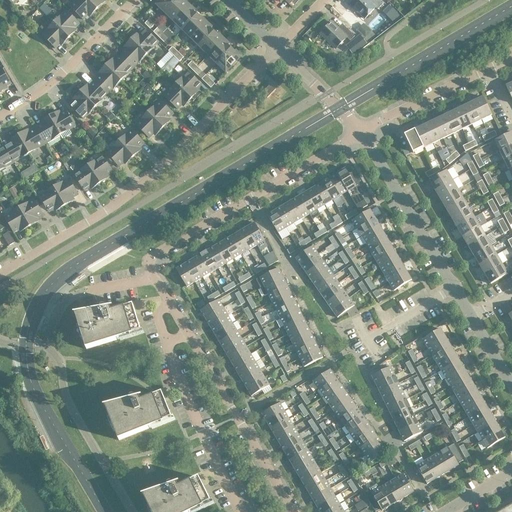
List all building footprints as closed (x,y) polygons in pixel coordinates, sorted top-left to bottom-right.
[(97,10),(87,0),(76,0),(70,7),(83,20),(90,13),(92,15),(97,10)] [(87,0),(97,10),(102,4),(100,3),(102,0),(87,0)] [(161,0),(157,5),(166,14),(178,0),(161,0)] [(183,2),(180,0),(178,0),(166,14),(174,22),(190,6),(184,1),(183,2)] [(353,0),(350,4),(365,19),(376,8),(378,10),(383,4),(378,0),(353,0)] [(45,5),(40,10),(47,16),(52,12),(45,5)] [(195,12),(190,6),(174,22),(183,30),(197,16),(194,13),(195,12)] [(390,6),(383,13),(393,23),(400,16),(390,6)] [(348,8),(341,16),(357,31),(364,23),(348,8)] [(66,11),(54,23),(69,38),(74,33),(72,31),(79,24),(66,11)] [(200,19),(197,16),(183,30),(191,39),(207,23),(201,18),(200,19)] [(154,25),(149,20),(145,24),(150,29),(154,25)] [(69,38),(54,23),(42,35),(55,49),(62,42),(64,43),(69,38)] [(212,28),(207,23),(191,39),(200,47),(214,33),(211,30),(212,28)] [(332,23),(320,34),(336,49),(347,38),(350,41),(355,37),(346,28),(342,32),(332,23)] [(157,28),(153,32),(159,38),(163,34),(157,28)] [(136,35),(131,40),(146,55),(158,43),(145,30),(138,37),(136,35)] [(217,36),(214,33),(200,47),(208,56),(224,40),(218,35),(217,36)] [(168,39),(163,34),(159,38),(164,43),(168,39)] [(359,34),(348,47),(355,54),(367,42),(359,34)] [(146,55),(131,40),(126,46),(128,47),(121,54),(134,67),(146,55)] [(229,45),(224,40),(208,56),(217,64),(231,49),(228,46),(229,45)] [(168,51),(174,57),(178,52),(173,47),(168,51)] [(234,52),(231,49),(217,64),(226,73),(241,57),(236,51),(234,52)] [(184,58),(178,52),(174,57),(179,62),(184,58)] [(111,61),(106,66),(121,81),(133,69),(119,56),(112,63),(111,61)] [(174,57),(163,68),(168,73),(179,62),(174,57)] [(160,58),(155,63),(159,67),(164,62),(160,58)] [(192,62),(188,66),(193,71),(197,67),(192,62)] [(121,81),(106,66),(101,72),(102,73),(95,80),(109,93),(121,81)] [(203,72),(197,67),(193,71),(199,77),(203,72)] [(1,68),(0,68),(0,92),(3,91),(2,89),(11,84),(1,68)] [(146,70),(142,75),(148,81),(153,76),(146,70)] [(188,72),(176,84),(191,99),(192,98),(194,100),(198,96),(196,94),(199,91),(197,90),(201,85),(188,72)] [(206,75),(202,80),(207,85),(211,81),(206,75)] [(85,87),(80,92),(95,107),(107,95),(94,82),(87,89),(85,87)] [(191,99),(176,84),(164,96),(177,110),(184,103),(186,104),(191,99)] [(148,85),(143,90),(147,94),(152,89),(148,85)] [(270,85),(262,94),(267,99),(276,90),(270,85)] [(95,107),(80,92),(75,98),(77,99),(70,106),(83,119),(95,107)] [(483,97),(473,102),(482,120),(492,115),(483,97)] [(160,101),(148,113),(163,128),(168,123),(166,121),(173,114),(160,101)] [(482,120),(473,102),(463,107),(472,125),(482,120)] [(472,125),(463,107),(454,112),(462,130),(472,125)] [(50,117),(60,135),(63,140),(72,134),(69,130),(75,127),(66,110),(57,115),(56,113),(50,117)] [(109,111),(105,116),(110,120),(114,116),(109,111)] [(462,130),(454,112),(444,116),(452,134),(462,130)] [(163,128),(148,113),(136,125),(149,139),(156,132),(158,133),(163,128)] [(452,134),(444,116),(434,121),(443,139),(452,134)] [(60,135),(50,117),(43,121),(45,123),(36,128),(46,144),(60,135)] [(443,139),(434,121),(424,126),(433,144),(443,139)] [(433,144),(424,126),(415,130),(423,148),(433,144)] [(92,127),(88,132),(93,137),(97,132),(92,127)] [(24,132),(18,136),(29,154),(44,145),(34,129),(26,134),(24,132)] [(131,130),(119,141),(133,157),(138,152),(137,150),(144,144),(131,130)] [(423,148),(415,130),(404,135),(413,153),(423,148)] [(511,145),(511,132),(495,141),(499,151),(511,145)] [(29,154),(18,136),(12,139),(13,141),(5,146),(14,163),(29,154)] [(133,157),(119,141),(106,153),(119,167),(126,160),(128,162),(133,157)] [(511,157),(511,145),(499,151),(504,161),(511,157)] [(0,171),(13,164),(3,148),(0,149),(0,171)] [(456,152),(451,156),(455,161),(460,156),(456,152)] [(478,154),(473,157),(476,163),(481,160),(478,154)] [(51,156),(46,159),(49,165),(54,162),(51,156)] [(102,156),(88,166),(100,183),(106,179),(105,177),(113,172),(102,156)] [(455,161),(451,156),(446,160),(449,165),(455,161)] [(484,166),(481,160),(476,163),(479,169),(484,166)] [(475,167),(472,162),(467,164),(470,170),(475,167)] [(439,165),(433,169),(436,174),(442,170),(439,165)] [(100,183),(88,166),(74,176),(85,191),(93,186),(94,188),(100,183)] [(478,173),(475,167),(470,170),(473,176),(478,173)] [(27,169),(20,173),(24,179),(30,175),(27,169)] [(337,174),(348,192),(348,193),(357,188),(351,178),(345,169),(337,174)] [(436,174),(433,169),(426,173),(429,178),(436,174)] [(452,181),(447,171),(429,181),(435,191),(452,181)] [(488,173),(483,176),(486,182),(491,179),(488,173)] [(348,192),(337,174),(334,176),(334,175),(331,177),(330,178),(340,196),(348,192)] [(357,188),(348,193),(359,211),(367,206),(360,194),(362,193),(357,177),(351,178),(357,188)] [(340,196),(330,178),(326,180),(324,182),(322,183),(332,201),(340,196)] [(68,179),(54,188),(65,206),(71,202),(70,200),(78,195),(68,179)] [(494,185),(491,179),(486,182),(489,188),(494,185)] [(458,190),(452,181),(435,191),(441,200),(458,190)] [(485,187),(482,181),(477,183),(480,189),(485,187)] [(332,201),(322,183),(319,185),(318,184),(316,186),(314,188),(325,205),(332,201)] [(488,192),(485,187),(480,189),(483,195),(488,192)] [(65,206),(54,188),(39,196),(49,212),(57,207),(58,209),(65,206)] [(325,205),(314,188),(311,190),(310,189),(308,191),(306,192),(317,210),(325,205)] [(463,199),(458,190),(441,200),(446,209),(463,199)] [(317,210),(306,192),(303,194),(301,196),(299,197),(309,215),(317,210)] [(498,193),(493,195),(496,201),(501,199),(498,193)] [(309,215),(299,197),(295,199),(295,198),(293,200),(291,201),(301,219),(309,215)] [(34,199),(19,208),(30,226),(36,223),(35,221),(43,216),(34,199)] [(469,208),(463,199),(446,209),(452,219),(469,208)] [(504,204),(501,199),(496,201),(499,207),(504,204)] [(495,206),(492,200),(487,202),(490,208),(495,206)] [(301,219),(291,201),(288,203),(287,203),(285,205),(283,206),(294,224),(301,219)] [(294,224),(283,206),(280,208),(279,207),(277,209),(275,211),(286,228),(294,224)] [(498,212),(495,206),(490,208),(493,214),(498,212)] [(30,226),(19,208),(4,217),(14,233),(22,228),(24,230),(30,226)] [(474,218),(469,208),(452,219),(457,228),(474,218)] [(352,221),(357,229),(375,218),(374,217),(373,214),(372,214),(370,210),(352,221)] [(286,228),(275,211),(267,215),(271,222),(272,225),(273,225),(278,233),(286,228)] [(508,212),(503,214),(506,220),(511,218),(508,212)] [(377,222),(375,218),(357,229),(362,237),(379,226),(378,224),(377,221),(377,222)] [(480,227),(474,218),(457,228),(463,237),(480,227)] [(506,225),(502,219),(497,222),(501,228),(506,225)] [(254,223),(246,228),(257,246),(265,241),(260,233),(261,232),(258,230),(254,223)] [(509,231),(506,225),(501,228),(504,234),(509,231)] [(381,229),(379,226),(362,237),(366,244),(384,234),(383,232),(382,229),(381,229)] [(486,237),(480,227),(463,237),(468,247),(486,237)] [(242,231),(238,233),(249,250),(257,246),(246,228),(244,229),(241,230),(242,231)] [(15,243),(9,232),(3,236),(9,246),(15,243)] [(234,235),(231,237),(241,255),(249,250),(238,233),(236,234),(234,234),(234,235)] [(386,237),(384,234),(366,244),(371,252),(389,242),(387,240),(387,237),(386,237)] [(226,240),(223,242),(233,260),(241,255),(231,237),(229,238),(226,239),(226,240)] [(491,246),(486,237),(468,247),(474,256),(491,246)] [(218,244),(215,246),(226,264),(233,260),(223,242),(221,243),(218,244)] [(390,245),(389,242),(371,252),(375,260),(393,249),(392,248),(391,245),(390,245)] [(211,249),(207,251),(218,269),(226,264),(215,246),(213,247),(210,248),(211,249)] [(497,255),(491,246),(474,256),(479,265),(497,255)] [(299,263),(301,266),(318,254),(312,247),(295,259),(297,261),(298,263),(299,263)] [(395,253),(393,249),(375,260),(380,268),(398,257),(397,255),(396,252),(395,253)] [(203,254),(200,255),(210,273),(218,269),(207,251),(206,252),(203,253),(203,254)] [(323,262),(318,254),(301,266),(302,268),(303,271),(304,271),(306,274),(323,262)] [(195,258),(192,260),(203,278),(210,273),(200,255),(198,257),(195,257),(195,258)] [(502,264),(497,255),(479,265),(485,275),(502,264)] [(400,260),(398,257),(380,268),(384,275),(402,265),(401,263),(400,260)] [(187,263),(184,265),(195,283),(203,278),(192,260),(190,261),(187,262),(187,263)] [(328,269),(323,262),(306,274),(307,275),(308,278),(309,278),(311,281),(328,269)] [(508,274),(502,264),(485,275),(491,284),(508,274)] [(184,265),(176,269),(180,276),(181,280),(182,279),(187,287),(195,283),(184,265)] [(404,268),(402,265),(384,275),(389,283),(407,273),(406,271),(405,268),(404,268)] [(256,280),(260,288),(283,277),(282,275),(281,272),(280,272),(279,269),(256,280)] [(333,276),(328,269),(311,281),(313,283),(314,286),(314,285),(316,288),(333,276)] [(412,281),(407,273),(389,283),(394,291),(402,287),(403,287),(405,285),(412,281)] [(339,284),(333,276),(316,288),(318,290),(319,293),(322,296),(339,284)] [(284,280),(283,277),(260,288),(264,296),(268,294),(287,285),(286,283),(285,280),(284,280)] [(344,291),(339,284),(322,296),(323,298),(324,300),(325,300),(327,303),(344,291)] [(288,288),(287,285),(268,294),(272,302),(291,293),(290,291),(289,288),(288,288)] [(349,299),(344,291),(327,303),(328,305),(329,308),(330,307),(332,310),(349,299)] [(292,297),(291,293),(272,302),(276,310),(295,301),(294,299),(293,296),(292,297)] [(354,306),(349,299),(332,310),(337,318),(344,314),(347,313),(347,312),(354,306)] [(223,308),(218,300),(201,311),(203,314),(202,315),(204,317),(205,319),(223,308)] [(296,305),(295,301),(276,310),(280,319),(299,309),(298,307),(297,304),(296,305)] [(6,311),(8,314),(13,311),(8,303),(3,306),(5,309),(6,311)] [(114,311),(112,312),(108,312),(107,311),(106,310),(104,310),(103,311),(102,312),(101,314),(75,318),(75,319),(77,319),(81,332),(83,331),(85,337),(81,338),(82,338),(87,353),(121,343),(143,336),(134,308),(114,312),(114,311)] [(228,316),(223,308),(205,319),(207,322),(207,323),(209,325),(210,327),(228,316)] [(300,313),(299,309),(280,319),(284,327),(303,317),(302,315),(301,313),(300,313)] [(232,324),(228,316),(210,327),(212,330),(211,330),(213,332),(215,334),(232,324)] [(304,321),(303,317),(284,327),(288,335),(307,325),(306,324),(305,321),(304,321)] [(237,332),(232,324),(215,334),(216,338),(218,340),(219,342),(237,332)] [(308,329),(307,325),(288,335),(292,343),(311,334),(310,332),(309,329),(308,329)] [(423,340),(427,348),(445,337),(440,329),(434,333),(430,334),(431,335),(423,340)] [(242,339),(237,332),(219,342),(221,345),(220,346),(223,348),(224,350),(242,339)] [(312,337),(311,334),(292,343),(296,351),(315,342),(314,340),(313,337),(312,337)] [(446,339),(445,337),(427,348),(432,356),(450,345),(448,342),(448,341),(446,339)] [(246,347),(242,339),(224,350),(226,353),(225,354),(227,356),(228,358),(246,347)] [(316,345),(315,342),(296,351),(300,359),(319,350),(318,348),(317,345),(316,345)] [(451,347),(450,345),(432,356),(437,363),(454,353),(452,349),(453,349),(451,347)] [(251,355),(246,347),(228,358),(230,361),(232,363),(233,365),(251,355)] [(320,353),(319,350),(300,359),(304,367),(323,358),(322,356),(321,353),(320,353)] [(455,355),(454,353),(437,363),(441,371),(459,360),(457,357),(458,357),(455,355)] [(255,363),(251,355),(233,365),(235,369),(234,369),(236,371),(237,373),(255,363)] [(460,362),(459,360),(441,371),(446,379),(464,368),(462,365),(462,364),(460,362)] [(260,370),(255,363),(237,373),(239,376),(239,377),(241,379),(242,381),(260,370)] [(372,376),(376,385),(395,376),(390,367),(382,371),(381,371),(379,373),(372,376)] [(465,370),(464,368),(446,379),(450,387),(468,376),(466,373),(467,372),(465,370)] [(264,378),(260,370),(242,381),(244,384),(243,385),(246,387),(247,389),(264,378)] [(313,382),(318,390),(335,378),(333,375),(334,374),(331,372),(330,370),(313,382)] [(399,384),(395,376),(376,385),(378,388),(377,389),(379,391),(380,393),(399,384)] [(469,378),(468,376),(450,387),(455,394),(473,384),(471,380),(469,378)] [(269,386),(264,378),(247,389),(251,397),(258,393),(262,392),(261,391),(269,386)] [(337,379),(335,378),(318,390),(323,397),(340,385),(338,382),(339,381),(337,379)] [(403,392),(399,384),(380,393),(382,396),(381,397),(383,399),(384,401),(403,392)] [(474,386),(473,384),(455,394),(459,402),(477,391),(475,388),(476,388),(474,386)] [(342,387),(340,385),(323,397),(329,404),(346,392),(343,389),(344,389),(342,387)] [(478,393),(477,391),(459,402),(464,410),(482,399),(480,396),(481,395),(478,393)] [(347,394),(346,392),(329,404),(334,412),(351,400),(349,397),(349,396),(347,394)] [(406,400),(403,392),(384,401),(386,404),(385,405),(387,407),(388,409),(406,400)] [(175,425),(164,397),(155,400),(154,400),(145,402),(139,404),(138,402),(136,402),(135,402),(133,402),(132,404),(132,405),(107,412),(107,413),(108,412),(113,425),(116,424),(118,429),(114,431),(115,431),(121,446),(175,425)] [(407,400),(406,400),(388,409),(390,412),(389,413),(391,415),(392,417),(410,408),(413,407),(409,399),(407,400)] [(483,401),(482,399),(464,410),(469,417),(487,407),(485,404),(485,403),(483,401)] [(352,402),(351,400),(334,412),(339,419),(356,407),(354,404),(354,403),(352,402)] [(262,414),(267,422),(284,412),(280,403),(272,408),(271,408),(268,410),(262,414)] [(357,409),(356,407),(339,419),(344,426),(361,415),(359,411),(357,409)] [(488,409),(487,407),(469,417),(473,425),(491,415),(489,411),(490,411),(488,409)] [(414,416),(410,408),(392,417),(393,421),(395,423),(396,425),(414,416)] [(289,419),(284,412),(267,422),(268,424),(268,427),(269,427),(271,430),(289,419)] [(362,416),(361,415),(344,426),(349,434),(366,422),(364,419),(365,418),(362,416)] [(492,417),(491,415),(473,425),(478,433),(496,422),(494,419),(492,417)] [(418,424),(414,416),(396,425),(397,429),(399,431),(400,433),(418,424)] [(294,427),(289,419),(271,430),(272,432),(273,435),(274,434),(276,438),(294,427)] [(368,424),(366,422),(349,434),(355,441),(372,429),(369,426),(370,426),(368,424)] [(497,424),(496,422),(478,433),(482,441),(500,430),(498,427),(499,426),(497,424)] [(423,433),(418,424),(400,433),(401,437),(403,439),(404,442),(423,433)] [(298,435),(294,427),(276,438),(277,440),(278,442),(280,445),(298,435)] [(373,431),(372,429),(355,441),(360,449),(377,437),(375,434),(375,433),(373,431)] [(505,438),(500,430),(482,441),(487,449),(495,444),(496,445),(499,442),(505,438)] [(303,443),(298,435),(280,445),(281,447),(282,450),(283,450),(285,453),(303,443)] [(378,438),(377,437),(360,449),(365,456),(382,444),(380,441),(380,440),(378,438)] [(307,450),(303,443),(285,453),(286,455),(287,458),(288,458),(290,461),(307,450)] [(383,446),(382,444),(365,456),(370,464),(387,452),(385,448),(383,446)] [(454,444),(440,453),(451,471),(452,469),(455,469),(455,468),(459,466),(458,464),(463,461),(454,444)] [(312,458),(307,450),(290,461),(291,463),(291,466),(292,465),(294,469),(312,458)] [(451,471),(440,453),(432,457),(443,475),(445,474),(447,473),(451,471)] [(443,475),(432,457),(424,462),(435,480),(437,479),(440,478),(440,477),(443,475)] [(317,466),(312,458),(294,469),(295,471),(296,473),(297,473),(299,476),(317,466)] [(435,480),(424,462),(416,467),(421,475),(420,475),(423,478),(427,485),(435,480)] [(321,474),(317,466),(299,476),(300,478),(301,481),(303,484),(321,474)] [(326,481),(321,474),(303,484),(304,486),(305,489),(306,489),(308,492),(326,481)] [(403,474),(395,479),(406,497),(414,492),(410,486),(409,482),(408,483),(403,474)] [(179,483),(178,483),(174,485),(173,484),(171,483),(170,483),(168,484),(167,486),(167,487),(142,496),(144,496),(150,508),(152,507),(154,511),(193,511),(212,503),(199,477),(180,483),(179,483)] [(406,497),(395,479),(387,484),(398,502),(401,500),(402,500),(404,498),(406,497)] [(330,489),(326,481),(308,492),(309,494),(310,497),(311,496),(312,500),(330,489)] [(398,502),(387,484),(380,489),(390,506),(393,504),(394,505),(396,503),(398,502)] [(335,497),(330,489),(312,500),(314,502),(314,504),(315,504),(317,507),(335,497)] [(390,506),(380,489),(372,493),(371,491),(364,495),(375,511),(381,509),(382,511),(386,509),(386,510),(388,507),(390,506)] [(326,511),(340,505),(335,497),(317,507),(318,509),(318,511),(319,511),(320,511),(319,511),(326,511)]
